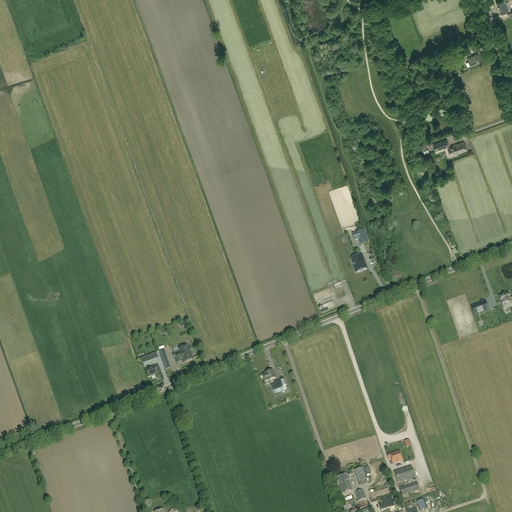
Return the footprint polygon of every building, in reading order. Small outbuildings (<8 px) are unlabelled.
[(504,0),(503,0),(496,3),(500,14),(510,10),(508,2),(506,3),(505,0),(504,0)] [(469,62),(466,63),(468,67),(471,66),(484,61),(481,53),(468,58),(469,62)] [(433,144),(436,151),(447,147),(450,157),(454,156),(453,155),(457,153),(457,155),(460,153),(467,150),(464,143),(457,145),(449,147),(446,139),(433,144)] [(362,244),(368,242),(364,230),(352,234),(355,240),(360,238),(362,244)] [(363,262),(365,262),(363,256),(361,257),(360,256),(357,257),(357,256),(356,257),(354,258),(355,262),(353,263),(355,269),(357,268),(358,272),(365,269),(363,262)] [(319,301),(340,294),(337,286),(317,294),(319,301)] [(511,302),(508,293),(499,296),(504,309),(511,306),(511,302)] [(489,310),(486,301),(471,306),(474,315),(489,310)] [(179,349),(173,351),(177,362),(182,360),(183,363),(193,360),(192,356),(194,355),(192,351),(190,351),(188,346),(179,349)] [(170,367),(164,349),(159,351),(165,369),(170,367)] [(145,357),(146,361),(158,357),(156,353),(145,357)] [(156,371),(154,366),(145,370),(148,377),(157,374),(157,373),(156,371)] [(273,391),(283,387),(280,380),(274,383),(272,379),(275,378),(272,371),(266,374),(263,376),(265,382),(269,380),(273,391)] [(403,461),(400,451),(387,455),(389,459),(392,458),(394,464),(403,461)] [(415,478),(411,466),(394,472),(398,483),(415,478)] [(363,468),(355,471),(360,486),(368,484),(363,468)] [(349,479),(350,478),(349,474),(348,475),(348,474),(337,478),(342,493),(353,490),(349,479)] [(400,488),(402,496),(419,490),(417,482),(400,488)] [(355,493),(358,502),(366,499),(363,491),(355,493)] [(380,501),(381,504),(378,505),(381,511),(395,505),(391,497),(380,501)]
